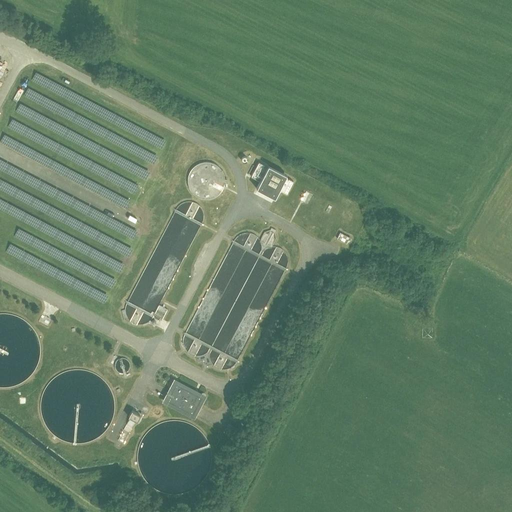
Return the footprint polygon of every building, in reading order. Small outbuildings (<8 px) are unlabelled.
[(197,196),(202,198),(209,197),(215,195),(220,190),(222,187),(223,184),(224,178),(223,172),(220,167),(216,163),(211,160),(205,159),(199,160),(194,163),(190,166),(187,172),(185,177),(186,183),(188,188),(192,193),(197,196)] [(251,176),(252,177),(260,181),(256,188),(275,198),(279,190),(287,194),(293,181),(287,178),(286,179),(265,168),(266,166),(259,162),(252,175),(251,176)] [(193,415),(203,396),(197,393),(198,391),(196,390),(195,392),(176,382),(166,400),(193,415)] [(140,415),(132,410),(129,417),(137,421),(140,415)] [(240,414),(235,412),(231,418),(236,421),(240,414)] [(239,429),(228,424),(225,429),(236,435),(239,429)]
